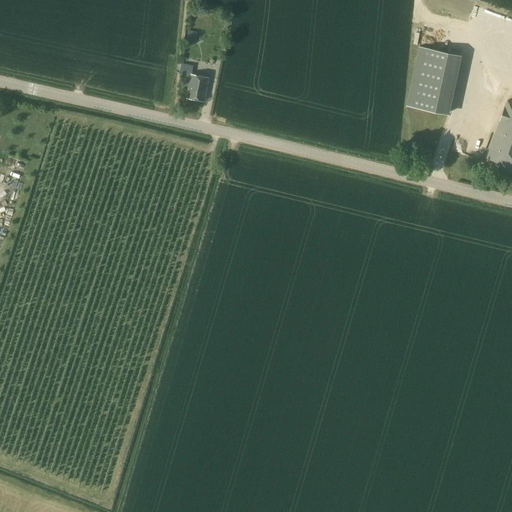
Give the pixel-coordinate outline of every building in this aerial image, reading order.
[(187,31),(185,42),(193,43),(195,32),(187,31)] [(447,114),(459,55),(420,47),(407,106),(447,114)] [(182,83),(188,84),(186,98),(204,101),(208,77),(184,73),(182,83)] [(511,101),(508,100),(486,163),(511,172),(511,101)] [(12,157),(9,169),(22,172),(26,160),(12,157)]
